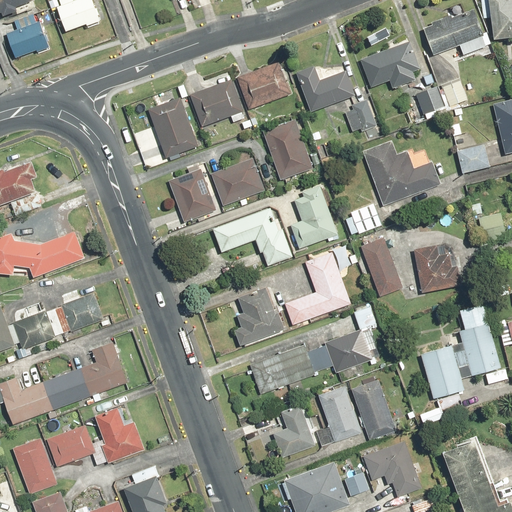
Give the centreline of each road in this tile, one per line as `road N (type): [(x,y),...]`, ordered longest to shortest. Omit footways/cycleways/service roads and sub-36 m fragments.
road 1 (secondary): [(66,113),(102,151),(234,511)]
road 2 (residential): [(66,113),(100,78),(337,0)]
road 3 (unknown): [(184,375),(337,322)]
road 4 (unknown): [(136,244),(276,195)]
road 5 (unknown): [(226,490),(357,441)]
